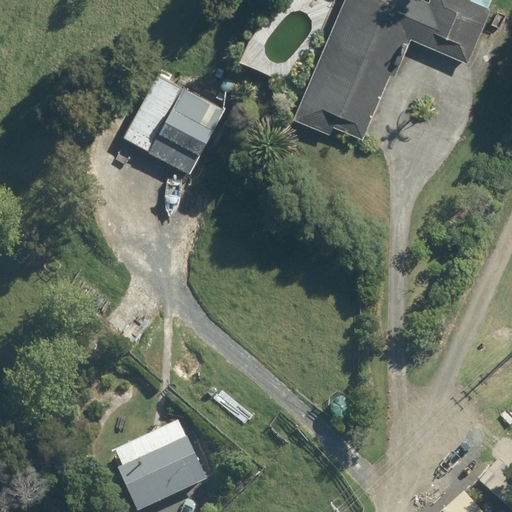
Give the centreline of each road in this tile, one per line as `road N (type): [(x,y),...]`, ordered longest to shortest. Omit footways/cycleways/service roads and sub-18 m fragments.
road 1 (track): [(408,442),(396,203),(438,120),(442,88),(432,72),(406,82),(388,110),(387,149)]
road 2 (track): [(393,510),(169,283),(121,175)]
